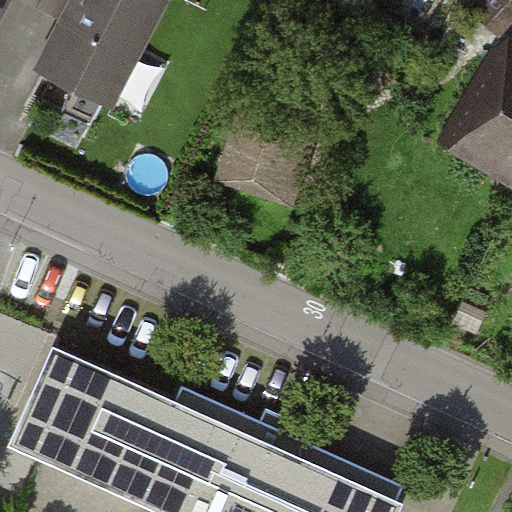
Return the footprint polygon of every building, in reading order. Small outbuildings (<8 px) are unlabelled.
[(0,0),(0,29),(6,33),(22,0),(30,0),(44,7),(47,0),(0,0)] [(47,0),(44,7),(78,23),(60,59),(127,92),(172,0),(47,0)] [(511,14),(511,0),(498,0),(485,14),(500,28),(511,14)] [(511,57),(498,49),(448,134),(511,171),(511,57)] [(256,112),(232,180),(301,204),(325,136),(256,112)] [(177,401),(59,349),(19,437),(182,510),(181,511),(392,511),(398,501),(295,455),(307,428),(267,410),(263,420),(184,385),(177,401)]
